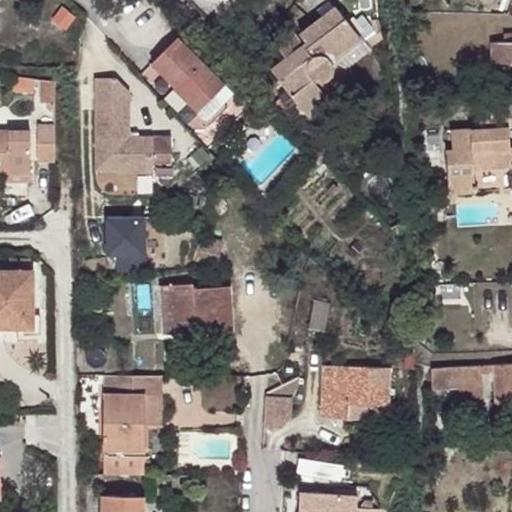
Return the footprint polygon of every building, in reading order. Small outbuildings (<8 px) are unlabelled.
[(336,54),(360,34),(335,4),(301,33),(308,42),(305,44),(292,28),(276,41),(289,57),(275,68),(312,113),(332,96),(321,81),(326,78),(330,74),(334,68),(336,60),(336,54)] [(194,107),(224,80),(177,31),(151,55),(175,81),(172,84),(194,107)] [(332,96),(312,113),(320,122),(351,96),(342,83),(345,80),(346,77),(350,72),(351,68),(351,61),(373,43),(364,31),(360,34),(336,54),(336,60),(334,68),(330,74),(326,78),(321,81),(332,96)] [(499,40),(491,40),(491,62),(511,61),(511,72),(511,33),(499,33),(499,40)] [(97,169),(120,169),(118,160),(153,160),(153,169),(184,168),(183,134),(130,135),(129,104),(129,88),(117,75),(95,75),(95,104),(97,169)] [(233,88),(224,80),(194,107),(203,116),(233,88)] [(42,103),(55,103),(55,81),(42,81),(42,103)] [(445,149),(448,195),(476,194),(474,170),(474,164),(494,163),(494,152),(511,151),(511,131),(511,110),(477,112),(478,127),(450,129),(451,148),(445,149)] [(55,161),(55,126),(37,127),(38,161),(55,161)] [(0,173),(1,174),(30,173),(30,131),(0,131),(0,173)] [(474,164),(474,170),(511,167),(511,151),(494,152),(494,163),(474,164)] [(118,160),(120,169),(153,169),(153,160),(118,160)] [(30,183),(30,173),(1,174),(1,183),(30,183)] [(395,208),(383,220),(389,225),(396,217),(395,208)] [(196,247),(190,271),(215,277),(220,252),(196,247)] [(3,319),(32,318),(31,272),(27,272),(26,261),(6,261),(6,272),(0,272),(0,330),(3,331),(3,319)] [(193,282),(158,284),(162,334),(233,330),(231,284),(193,286),(193,282)] [(32,330),(32,318),(3,319),(3,331),(32,330)] [(511,363),(430,366),(430,386),(457,385),(482,383),(481,372),(495,373),(496,402),(511,401),(511,363)] [(389,366),(322,364),(322,415),(387,416),(389,366)] [(163,426),(163,375),(108,376),(108,452),(106,452),(106,476),(145,477),(145,451),(147,451),(147,427),(163,426)] [(458,399),(481,398),(482,383),(457,385),(458,399)] [(292,393),(266,391),(264,422),(280,423),(291,412),(292,393)] [(360,511),(361,491),(298,489),(297,511),(360,511)] [(162,511),(163,498),(120,496),(119,511),(162,511)]
